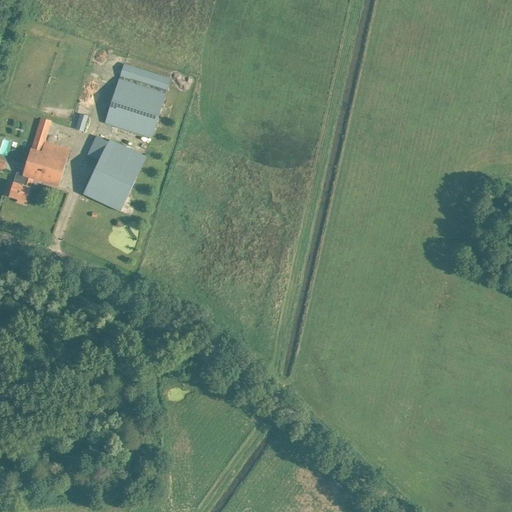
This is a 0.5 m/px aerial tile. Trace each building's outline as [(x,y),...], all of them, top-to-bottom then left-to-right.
[(166,94),(165,94),(170,79),(124,64),(105,123),(152,138),(166,94)] [(76,129),(83,131),(87,116),(81,114),(76,129)] [(59,186),(67,160),(42,152),(51,121),(41,118),(31,149),(26,166),(23,175),(25,176),(22,186),(14,183),(12,188),(9,187),(7,194),(10,195),(10,196),(18,199),(17,202),(24,204),(24,201),(26,202),(33,179),(59,186)] [(83,194),(120,212),(124,203),(146,157),(109,140),(109,142),(97,136),(88,155),(99,161),(88,185),(83,194)] [(7,154),(11,141),(4,139),(0,152),(7,154)]
